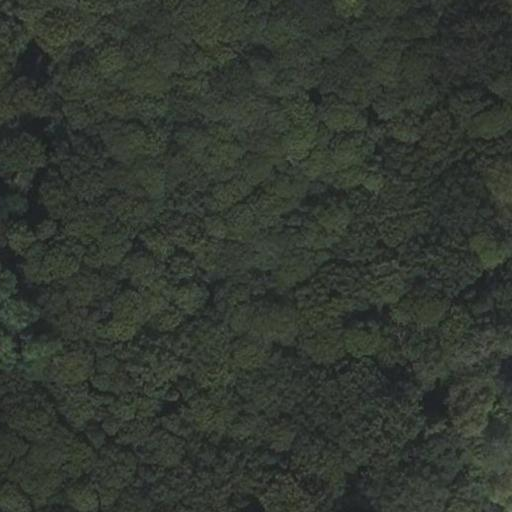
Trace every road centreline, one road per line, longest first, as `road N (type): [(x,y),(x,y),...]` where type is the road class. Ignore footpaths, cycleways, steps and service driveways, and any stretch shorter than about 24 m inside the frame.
road 1 (track): [(139,137),(511,142)]
road 2 (track): [(139,137),(344,438)]
road 3 (track): [(30,0),(139,137)]
road 4 (track): [(0,139),(139,137)]
